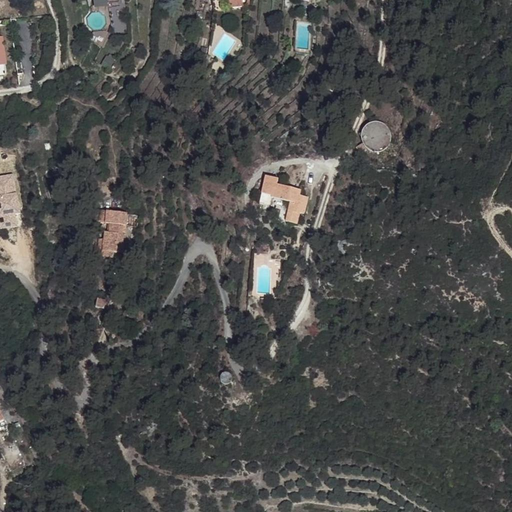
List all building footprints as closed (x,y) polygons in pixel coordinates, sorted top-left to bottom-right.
[(379,139),(380,137),(380,134),(380,132),(379,129),(378,127),(376,125),(374,124),(372,123),(370,122),(368,122),(365,122),(363,123),(361,124),(359,125),(357,127),(356,129),(355,132),(355,134),(355,137),(356,139),(357,141),(359,143),(360,144),(362,146),(365,146),(367,147),(370,146),(372,146),(374,145),(376,143),(378,141),(379,139)] [(264,166),(261,184),(272,185),(271,187),(291,191),(287,210),(300,212),(302,201),(306,201),(307,193),(303,193),(305,184),(300,183),(301,178),(276,174),(278,168),(264,166)] [(108,239),(107,249),(117,251),(126,252),(129,232),(125,232),(126,223),(129,223),(131,212),(103,209),(102,222),(112,223),(111,231),(109,231),(108,239)] [(116,255),(117,251),(107,249),(108,239),(104,239),(102,253),(116,255)] [(98,299),(97,307),(106,308),(108,300),(98,299)] [(268,347),(269,344),(269,342),(268,340),(266,338),(264,337),(262,336),(259,337),(257,338),(256,340),(255,343),(256,345),(257,347),(259,349),(261,349),(264,349),(266,348),(268,347)]
